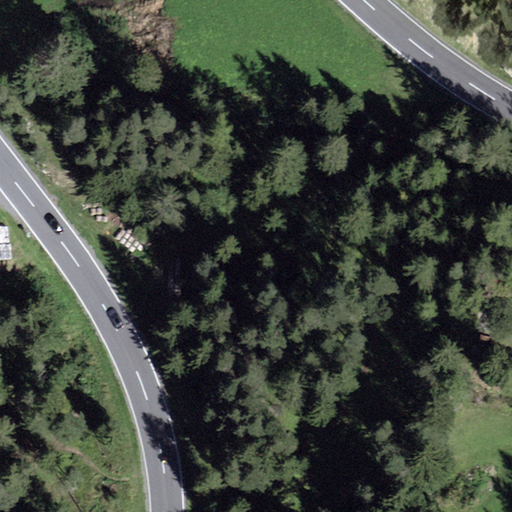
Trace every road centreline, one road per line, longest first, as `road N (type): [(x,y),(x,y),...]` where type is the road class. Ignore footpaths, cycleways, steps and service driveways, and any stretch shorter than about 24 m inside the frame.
road 1 (primary): [(0,155),(109,310),(137,365),(159,432),(167,511)]
road 2 (primary): [(511,101),(372,0)]
